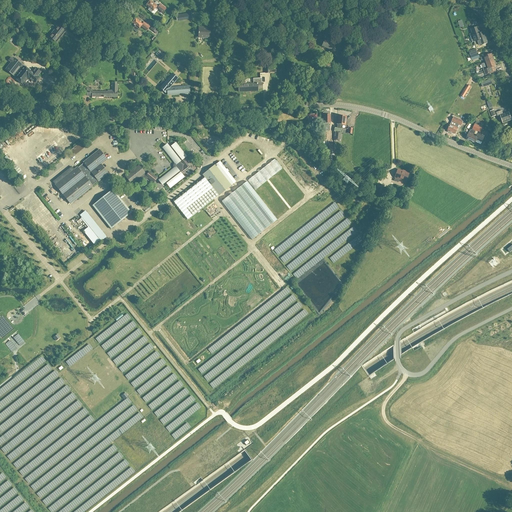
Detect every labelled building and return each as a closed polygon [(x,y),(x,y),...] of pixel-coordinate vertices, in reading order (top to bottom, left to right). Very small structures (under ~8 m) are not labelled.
[(150,0),(146,5),(150,8),(149,10),(151,12),(153,11),(155,9),(156,8),(156,9),(158,10),(162,14),(164,11),(166,9),(160,4),(158,6),(154,4),(150,0)] [(36,27),(43,31),(47,21),(40,18),(36,27)] [(150,27),(138,18),(137,19),(136,18),(132,23),(135,26),(132,29),(136,32),(138,29),(141,26),(146,31),(150,27)] [(62,35),(67,29),(60,23),(49,36),(56,42),(62,35)] [(154,24),(151,29),(157,34),(160,29),(154,24)] [(210,38),(210,27),(198,27),(198,38),(210,38)] [(473,36),(470,37),(472,42),(473,42),(475,41),(486,37),(484,32),(480,33),(479,31),(480,31),(478,27),(471,29),(472,34),(473,33),(474,35),(473,36)] [(331,50),(335,43),(338,45),(341,40),(337,38),(335,41),(331,39),(331,38),(326,36),(322,46),(331,50)] [(486,37),(475,41),(478,49),(486,46),(485,44),(488,43),(486,37)] [(159,51),(155,55),(161,60),(164,56),(159,51)] [(472,61),(480,58),(478,54),(480,54),(480,52),(470,56),(472,61)] [(493,59),(491,53),(483,56),(480,57),(481,60),(484,59),(485,62),(493,59)] [(38,76),(41,72),(36,68),(32,72),(24,66),(22,68),(20,66),(22,64),(14,58),(13,59),(11,57),(9,60),(11,62),(5,69),(15,76),(14,77),(23,84),(27,79),(28,80),(29,79),(35,83),(36,80),(37,81),(39,78),(39,77),(38,76)] [(495,66),(493,59),(485,62),(482,63),(484,69),(486,75),(496,71),(495,66)] [(169,88),(177,78),(172,74),(160,88),(165,93),(167,90),(168,95),(189,93),(189,86),(169,88)] [(117,97),(118,90),(117,90),(117,82),(111,82),(111,90),(107,90),(107,91),(92,91),(92,88),(86,88),(86,96),(91,96),(91,97),(117,97)] [(262,88),(262,83),(238,84),(239,92),(258,90),(258,88),(262,88)] [(467,84),(461,96),(464,98),(470,86),(467,84)] [(442,110),(448,113),(452,106),(446,103),(442,110)] [(511,120),(509,112),(503,114),(502,111),(496,113),(499,120),(502,119),(503,123),(504,125),(508,123),(507,122),(511,120)] [(439,121),(436,120),(434,126),(442,128),(446,115),(441,114),(439,121)] [(316,123),(316,115),(307,115),(308,123),(313,123),(313,128),(321,128),(321,124),(320,124),(320,122),(316,123)] [(345,125),(346,117),(338,116),(337,124),(337,125),(337,128),(341,129),(342,125),(345,125)] [(458,128),(459,125),(461,125),(463,121),(453,117),(452,121),(450,124),(448,131),(448,132),(454,134),(454,133),(455,134),(458,128)] [(479,134),(482,127),(484,124),(476,121),(472,130),(470,130),(469,133),(466,139),(472,141),(472,142),(474,143),(474,142),(475,143),(476,140),(482,142),(484,136),(479,134)] [(72,158),(85,147),(81,142),(67,153),(72,158)] [(181,175),(190,168),(183,159),(186,156),(176,143),(171,146),(170,148),(167,144),(163,148),(175,163),(174,164),(173,164),(173,165),(173,166),(173,167),(174,168),(159,180),(162,185),(166,182),(167,183),(170,188),(184,177),(181,175)] [(92,185),(98,180),(99,181),(108,174),(101,164),(107,159),(99,150),(83,162),(84,163),(78,168),(77,167),(74,170),(72,166),(53,182),(71,204),(92,186),(92,185)] [(275,159),(256,174),(248,180),(255,190),(282,168),(275,159)] [(219,195),(236,182),(220,161),(215,165),(210,169),(203,175),(205,177),(178,198),(192,216),(219,195)] [(147,175),(139,165),(125,176),(131,183),(139,177),(140,178),(146,179),(148,178),(153,182),(157,178),(150,172),(147,175)] [(288,167),(308,195),(319,186),(313,177),(307,182),(304,178),(302,180),(299,176),(298,177),(295,173),(294,174),(288,167)] [(406,182),(409,174),(397,170),(395,178),(394,181),(398,182),(399,179),(406,182)] [(247,181),(229,196),(221,202),(250,240),(277,219),(247,181)] [(388,189),(380,186),(378,193),(379,193),(378,197),(384,199),(385,196),(386,196),(388,189)] [(131,213),(121,200),(113,189),(92,205),(111,229),(131,213)] [(358,208),(349,214),(354,220),(362,214),(358,208)] [(88,229),(84,232),(95,248),(106,239),(88,214),(81,219),(88,229)] [(505,236),(511,230),(511,223),(505,228),(507,230),(503,233),(505,236)] [(6,316),(2,311),(1,312),(0,313),(0,340),(2,343),(18,331),(6,316)]
